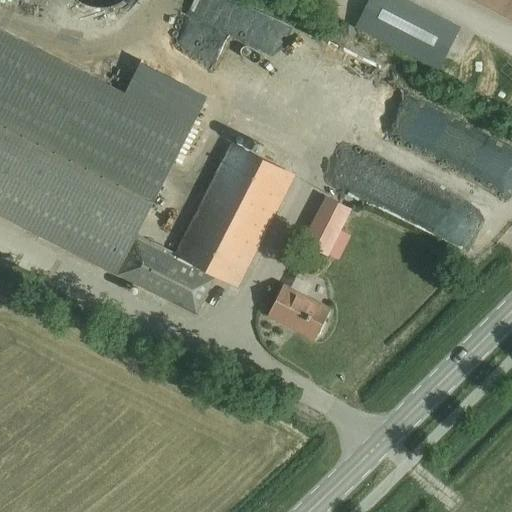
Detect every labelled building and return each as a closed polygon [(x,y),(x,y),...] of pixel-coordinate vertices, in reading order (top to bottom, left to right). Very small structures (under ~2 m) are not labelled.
[(438,68),(459,28),(404,0),(369,0),(356,26),(438,68)] [(511,0),(475,0),(511,18),(511,0)] [(135,232),(191,126),(0,27),(0,212),(115,272),(135,232)] [(217,273),(216,275),(237,285),(295,175),(232,142),(175,252),(217,273)] [(320,266),(338,232),(316,221),(298,255),(320,266)] [(217,273),(175,252),(135,232),(115,272),(196,314),(216,275),(217,273)] [(423,301),(430,308),(452,286),(446,279),(423,301)] [(314,340),(331,308),(284,284),(268,316),(314,340)]
